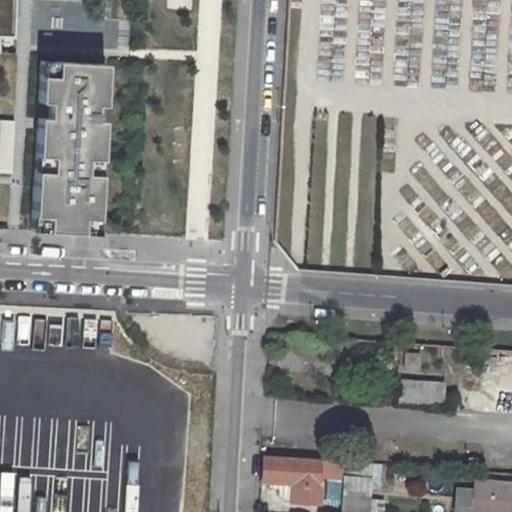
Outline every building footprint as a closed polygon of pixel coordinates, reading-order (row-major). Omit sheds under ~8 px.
[(0,0),(0,19),(7,20),(8,0),(0,0)] [(51,75),(52,60),(37,59),(36,74),(51,75)] [(51,75),(36,74),(35,101),(44,101),(43,128),(33,128),(29,215),(44,215),(43,230),(93,233),(99,120),(91,119),(92,104),(100,105),(102,63),(52,60),(51,75)] [(28,230),(43,230),(44,215),(29,215),(28,230)] [(403,385),(402,404),(430,406),(432,387),(403,385)] [(347,472),(347,474),(371,476),(372,462),(265,455),(263,481),(292,482),(291,501),(320,503),(321,485),(318,485),(319,477),(340,478),(341,472),(347,472)] [(511,511),(511,478),(466,478),(466,511),(511,511)] [(342,495),(341,511),(377,511),(378,497),(342,495)]
